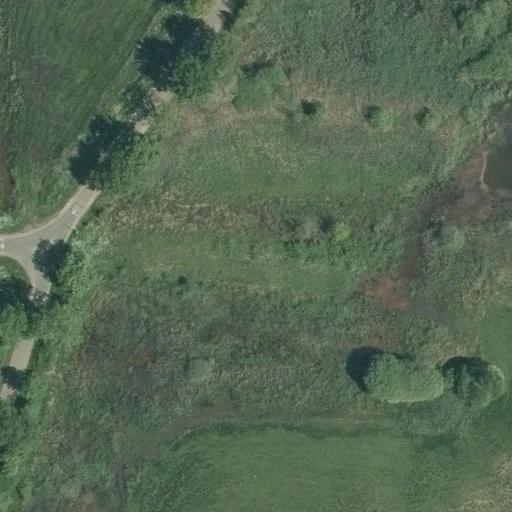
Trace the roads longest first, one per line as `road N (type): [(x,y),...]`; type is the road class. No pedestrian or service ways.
road 1 (unclassified): [(52,249),(229,0)]
road 2 (unclassified): [(0,418),(52,249)]
